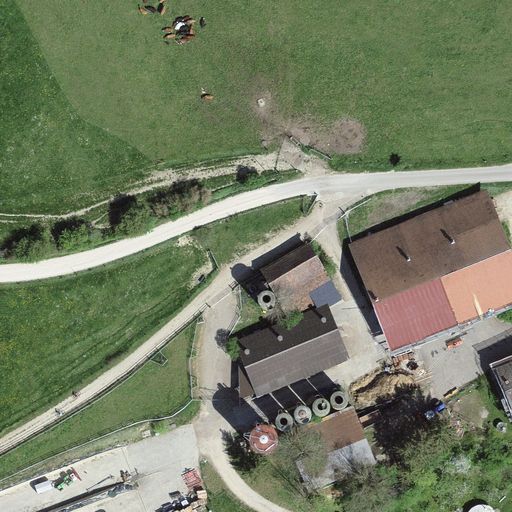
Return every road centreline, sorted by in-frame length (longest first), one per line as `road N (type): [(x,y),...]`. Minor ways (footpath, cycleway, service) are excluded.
road 1 (residential): [(511,171),(292,188),(86,261),(0,275)]
road 2 (track): [(348,182),(343,207),(207,284),(110,369),(0,445)]
road 3 (track): [(274,511),(227,479),(214,425),(371,353),(319,220)]
road 4 (track): [(227,271),(214,425)]
